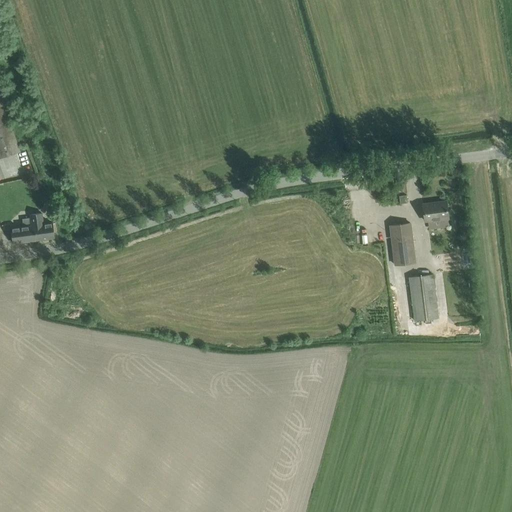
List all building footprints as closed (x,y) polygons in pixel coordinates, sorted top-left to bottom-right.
[(0,158),(20,152),(0,94),(0,158)] [(407,194),(400,195),(401,203),(408,202),(407,194)] [(425,221),(428,220),(448,218),(446,201),(423,204),(425,221)] [(32,225),(12,228),(14,243),(54,238),(52,222),(45,223),(44,212),(31,214),(32,225)] [(415,262),(410,223),(390,225),(395,265),(415,262)] [(415,320),(440,317),(435,273),(409,276),(410,282),(408,282),(410,296),(412,296),(415,320)]
